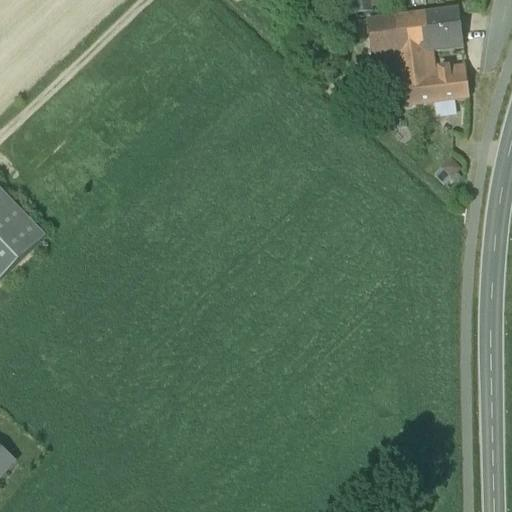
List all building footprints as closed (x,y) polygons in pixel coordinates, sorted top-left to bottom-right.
[(458,11),(394,19),(398,59),(433,55),(463,51),(458,11)] [(398,59),(394,19),(367,22),(372,62),(398,59)] [(301,49),(341,49),(341,26),(301,27),(301,49)] [(435,71),(433,55),(398,59),(405,110),(430,108),(455,105),(469,102),(464,68),(435,71)] [(455,105),(430,108),(432,119),(457,115),(455,105)] [(441,171),(451,180),(460,171),(450,161),(441,171)] [(0,195),(0,284),(44,242),(0,195)] [(0,455),(0,477),(11,465),(0,455)]
